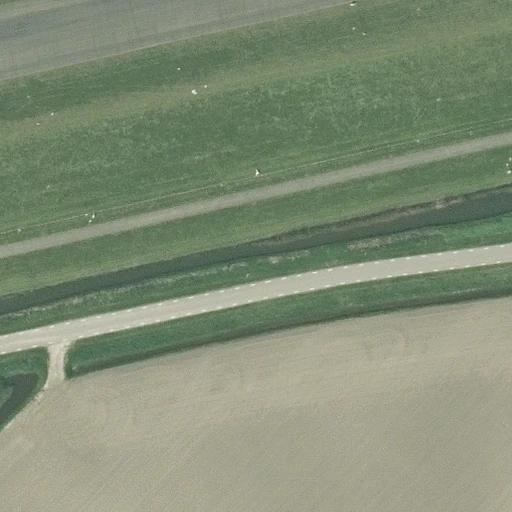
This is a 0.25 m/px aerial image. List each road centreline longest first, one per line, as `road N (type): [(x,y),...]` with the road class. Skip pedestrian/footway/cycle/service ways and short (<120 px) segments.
road 1 (tertiary): [(0,346),(375,270),(511,252)]
road 2 (track): [(0,70),(319,0)]
